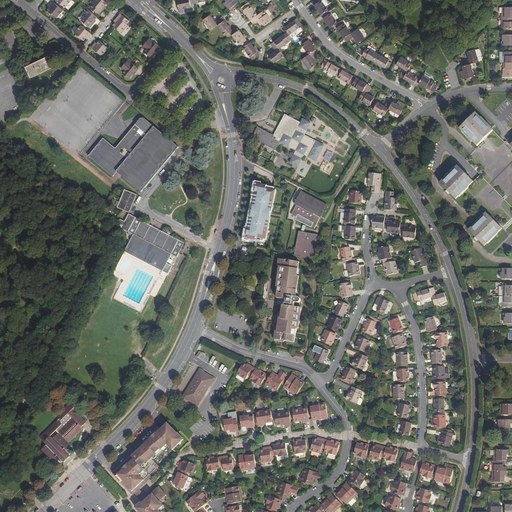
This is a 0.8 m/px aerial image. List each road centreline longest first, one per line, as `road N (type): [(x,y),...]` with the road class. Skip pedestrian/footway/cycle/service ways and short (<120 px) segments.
road 1 (residential): [(192,330),(232,194),(233,148),(219,89)]
road 2 (residential): [(43,511),(161,388),(192,330)]
road 3 (residential): [(349,435),(310,431),(192,452),(169,468)]
road 4 (residential): [(379,151),(305,89),(260,76),(231,78)]
road 5 (residential): [(426,109),(329,44),(300,4)]
road 6 (residential): [(421,449),(419,351),(399,288)]
road 7 (residential): [(80,53),(129,94),(181,38)]
road 8 (residential): [(451,269),(420,204),(379,151)]
road 9 (residential): [(318,383),(293,364),(192,330)]
